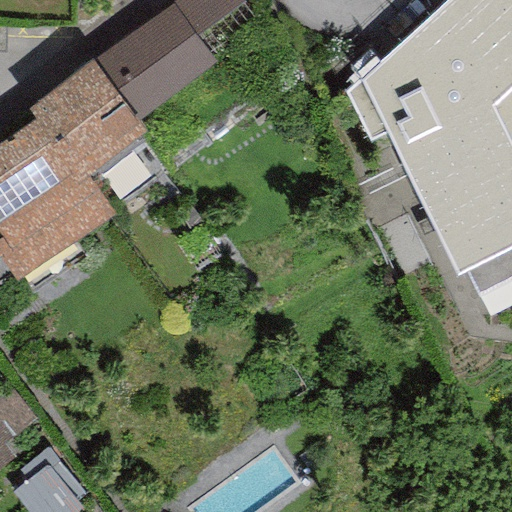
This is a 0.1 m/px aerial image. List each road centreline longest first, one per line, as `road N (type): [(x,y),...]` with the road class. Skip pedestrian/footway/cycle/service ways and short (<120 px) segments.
road 1 (trunk): [(432,0),(397,85),(269,511)]
road 2 (residential): [(142,0),(0,116)]
